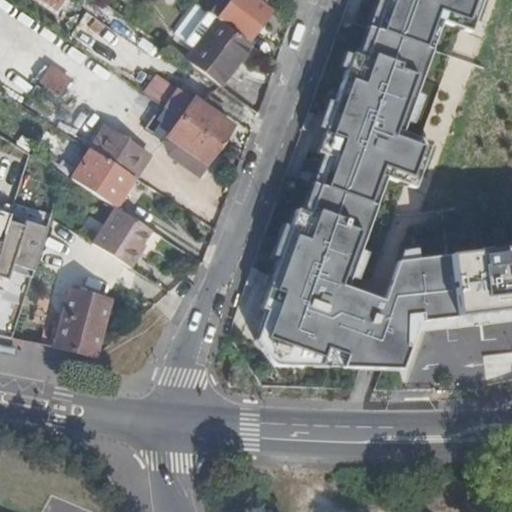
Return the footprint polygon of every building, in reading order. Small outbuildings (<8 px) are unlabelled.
[(32,0),(54,15),(64,0),(32,0)] [(220,0),(209,15),(215,20),(218,22),(232,3),(234,0),(220,0)] [(218,22),(249,45),(272,12),(255,0),(234,0),(232,3),(218,22)] [(374,0),(325,141),(286,243),(264,306),(273,309),(259,342),(277,366),(345,367),(405,369),(418,329),(511,319),(511,249),(402,260),(385,299),(349,285),(390,179),(418,190),(431,143),(403,134),(444,23),(471,33),(483,0),(374,0)] [(185,61),(221,87),(251,46),(249,45),(218,22),(215,20),(185,61)] [(51,70),(40,85),(59,97),(69,82),(51,70)] [(166,109),(220,147),(232,127),(216,115),(220,108),(209,101),(205,107),(196,101),(197,98),(181,87),(166,109)] [(166,109),(164,108),(147,132),(165,145),(169,158),(199,178),(220,147),(166,109)] [(135,179),(149,157),(105,129),(91,150),(135,179)] [(125,195),(134,180),(90,152),(71,182),(114,208),(115,210),(125,195)] [(129,197),(125,195),(115,210),(119,212),(129,197)] [(115,210),(114,208),(91,245),(131,270),(141,253),(139,252),(151,232),(119,212),(115,210)] [(26,224),(9,218),(0,245),(0,271),(1,268),(32,279),(52,216),(30,209),(26,224)] [(0,245),(9,218),(9,216),(0,213),(0,245)] [(69,291),(55,349),(94,358),(110,302),(69,291)]
